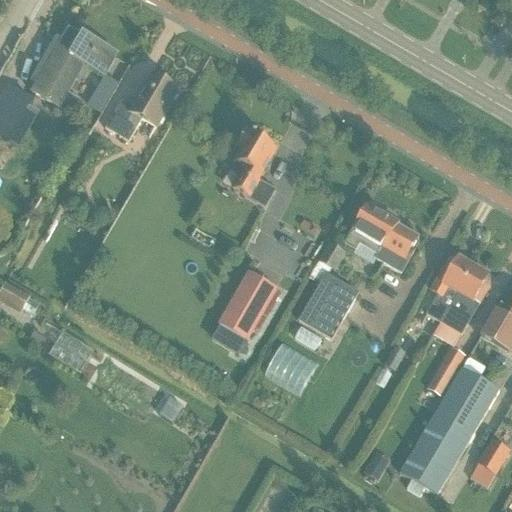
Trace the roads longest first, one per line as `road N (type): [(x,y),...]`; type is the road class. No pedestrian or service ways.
road 1 (unclassified): [(158,0),(511,205)]
road 2 (tertiary): [(511,112),(319,0)]
